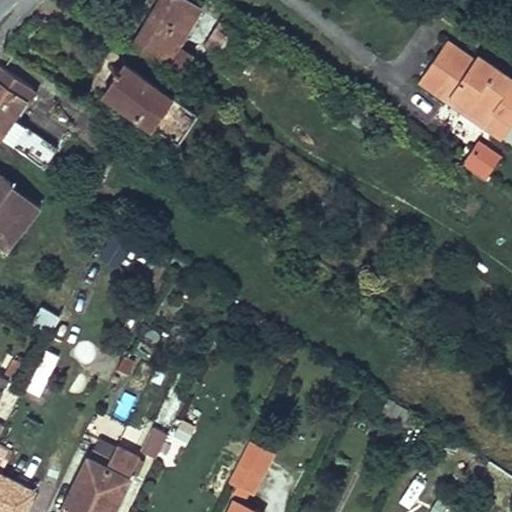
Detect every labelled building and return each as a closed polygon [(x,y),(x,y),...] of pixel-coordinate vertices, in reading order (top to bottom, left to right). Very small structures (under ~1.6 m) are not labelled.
[(188,0),(164,0),(139,42),(185,69),(194,54),(180,45),(202,8),(188,0)] [(253,21),(234,8),(225,23),(223,23),(210,44),(224,53),(220,58),(227,62),(238,47),(244,50),(243,52),(264,66),(271,56),(249,41),(259,25),(253,21)] [(511,78),(478,55),(474,60),(449,43),(422,80),(453,101),(457,96),(486,117),(495,104),(511,115),(511,78)] [(117,74),(105,92),(179,143),(199,113),(124,63),(119,70),(111,64),(108,67),(117,74)] [(1,64),(0,64),(0,135),(2,137),(15,118),(36,88),(1,64)] [(502,139),(511,123),(511,115),(495,104),(486,117),(482,126),(502,139)] [(38,133),(15,118),(2,137),(25,152),(38,133)] [(484,138),(479,145),(501,160),(506,153),(484,138)] [(501,160),(479,145),(467,163),(490,177),(501,160)] [(143,151),(133,167),(141,172),(151,156),(143,151)] [(0,218),(8,225),(29,198),(0,173),(0,218)] [(0,218),(0,241),(9,249),(42,208),(29,198),(8,225),(0,218)] [(113,226),(96,257),(117,268),(134,237),(113,226)] [(113,372),(113,354),(94,354),(94,372),(113,372)] [(0,399),(10,379),(0,372),(0,399)] [(171,392),(161,420),(173,424),(182,396),(171,392)] [(389,401),(384,412),(406,422),(411,411),(389,401)] [(426,422),(421,432),(438,443),(443,433),(426,422)] [(142,452),(157,459),(169,434),(155,427),(142,452)] [(421,432),(416,441),(434,453),(438,443),(421,432)] [(248,447),(232,479),(255,490),(275,450),(252,438),(248,447)] [(88,457),(61,511),(112,511),(138,457),(114,446),(104,466),(88,457)] [(0,472),(0,511),(25,511),(36,491),(0,472)] [(265,511),(238,498),(231,511),(265,511)]
